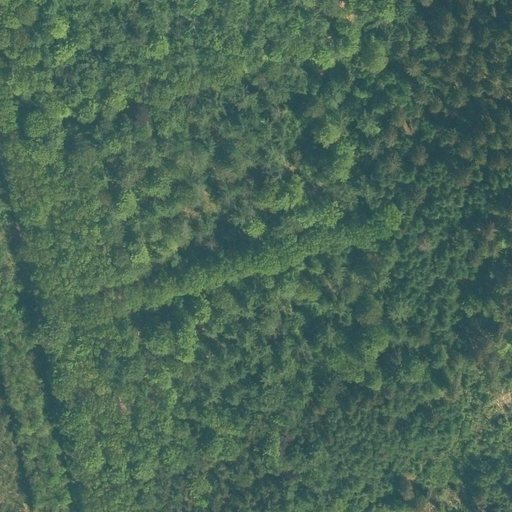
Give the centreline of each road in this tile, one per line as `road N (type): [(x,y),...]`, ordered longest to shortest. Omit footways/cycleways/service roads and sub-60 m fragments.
road 1 (track): [(86,511),(0,155)]
road 2 (track): [(0,137),(122,97)]
